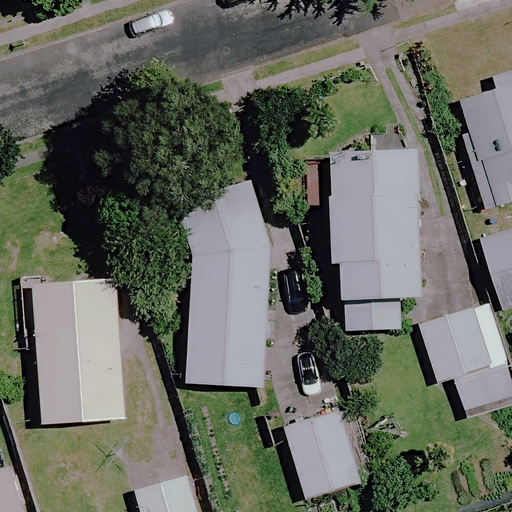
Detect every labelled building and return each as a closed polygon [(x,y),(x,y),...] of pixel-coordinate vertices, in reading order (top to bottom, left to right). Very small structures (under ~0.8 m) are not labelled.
[(511,200),(511,76),(447,97),(484,210),(511,200)] [(420,301),(414,153),(326,157),(332,304),(420,301)] [(273,192),(198,186),(184,386),(259,391),(273,192)] [(511,310),(511,232),(476,245),(500,314),(511,310)] [(121,423),(116,284),(34,287),(40,426),(121,423)] [(481,334),(475,310),(418,324),(433,388),(455,383),(464,423),(511,411),(511,399),(495,330),(481,334)] [(363,487),(342,414),(282,431),(303,504),(363,487)] [(0,511),(23,511),(9,470),(0,473),(0,511)] [(198,511),(188,477),(130,496),(134,511),(198,511)]
